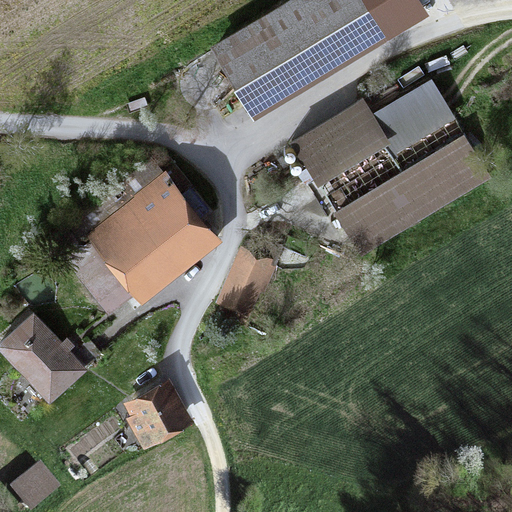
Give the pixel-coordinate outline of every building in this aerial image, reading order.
[(258,105),(394,27),(378,0),(252,0),(211,24),(258,105)] [(372,248),(502,174),(459,99),(397,135),(375,97),(300,139),(327,186),(334,182),(372,248)] [(108,309),(209,227),(178,189),(187,181),(173,164),(162,172),(150,158),(51,238),(108,309)] [(244,322),(278,241),(253,231),(219,311),(244,322)] [(164,329),(169,293),(143,297),(150,332),(164,329)] [(0,350),(50,406),(88,372),(34,312),(0,342),(0,350)] [(159,372),(121,393),(146,439),(184,418),(159,372)] [(56,484),(39,463),(12,484),(29,505),(56,484)]
